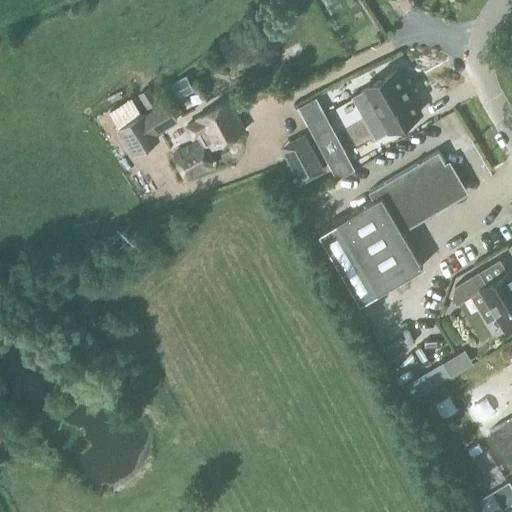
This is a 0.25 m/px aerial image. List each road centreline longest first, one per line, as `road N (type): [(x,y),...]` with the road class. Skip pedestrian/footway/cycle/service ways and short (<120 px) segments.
road 1 (unknown): [(484,35),(401,34),(332,61),(268,103),(261,119),(266,144)]
road 2 (residential): [(511,135),(481,68),(484,35),(503,0)]
